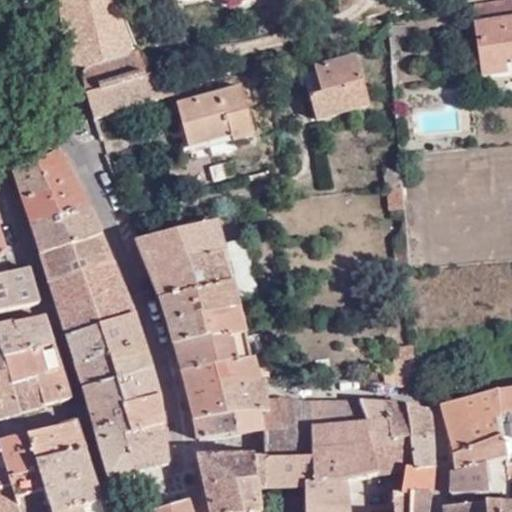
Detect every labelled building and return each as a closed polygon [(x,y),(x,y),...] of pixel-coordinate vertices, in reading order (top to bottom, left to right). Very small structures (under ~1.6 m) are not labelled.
[(60,0),(67,67),(89,67),(140,52),(117,0),(60,0)] [(338,0),(339,13),(369,12),(368,0),(338,0)] [(477,24),(511,18),(511,0),(494,0),(474,3),(477,24)] [(511,18),(477,24),(474,24),(481,77),(506,72),(504,61),(511,59),(511,18)] [(409,24),(388,27),(389,46),(405,44),(411,43),(409,24)] [(405,44),(389,46),(391,63),(406,61),(405,44)] [(84,73),(87,94),(153,76),(140,54),(140,52),(89,67),(84,73)] [(356,57),(315,67),(322,94),(311,97),(317,118),(317,121),(369,107),(356,57)] [(322,94),(315,67),(299,72),(311,120),(317,118),(311,97),(322,94)] [(87,94),(96,121),(157,100),(157,83),(153,76),(87,94)] [(231,135),(233,142),(255,135),(241,86),(177,104),(188,144),(205,138),(207,141),(231,135)] [(191,154),(233,142),(231,135),(207,141),(205,138),(188,144),(191,154)] [(59,153),(36,164),(44,193),(23,200),(32,227),(88,209),(75,184),(59,153)] [(44,193),(36,164),(15,174),(23,200),(44,193)] [(387,189),(390,189),(402,188),(401,167),(385,170),(387,189)] [(391,211),(404,210),(402,188),(390,189),(391,211)] [(101,237),(88,209),(32,227),(42,257),(68,250),(67,247),(101,237)] [(216,222),(137,241),(160,301),(233,284),(223,247),(216,222)] [(0,256),(8,254),(0,228),(0,256)] [(113,265),(101,237),(67,247),(68,250),(42,257),(51,285),(113,265)] [(235,292),(256,286),(244,241),(223,247),(233,284),(235,292)] [(396,274),(409,273),(407,251),(394,253),(396,274)] [(135,319),(113,265),(51,285),(68,341),(105,329),(135,319)] [(0,275),(0,313),(39,304),(28,269),(0,275)] [(240,310),(238,304),(235,292),(233,284),(160,301),(168,325),(240,310)] [(238,304),(259,298),(256,286),(235,292),(238,304)] [(175,347),(245,334),(240,310),(168,325),(174,348),(175,347)] [(44,317),(17,324),(24,352),(53,344),(44,317)] [(145,347),(135,319),(105,329),(114,356),(145,347)] [(17,324),(0,327),(0,342),(4,357),(24,352),(17,324)] [(105,329),(68,341),(76,366),(110,356),(114,356),(105,329)] [(182,374),(251,360),(245,334),(175,347),(182,374)] [(0,342),(0,374),(9,372),(4,357),(0,342)] [(4,357),(9,372),(14,386),(37,379),(45,408),(70,401),(53,344),(24,352),(4,357)] [(152,371),(145,347),(114,356),(110,356),(118,382),(152,371)] [(399,387),(418,389),(415,347),(395,348),(399,387)] [(110,356),(76,366),(85,394),(111,386),(118,385),(118,382),(110,356)] [(268,401),(267,385),(266,383),(266,382),(261,382),(256,362),(255,359),(251,360),(182,374),(194,421),(235,414),(236,435),(264,431),(284,427),(283,399),(268,401)] [(266,382),(266,383),(269,383),(264,360),(256,362),(261,382),(266,382)] [(118,385),(111,386),(118,412),(160,399),(152,371),(118,382),(118,385)] [(0,374),(0,420),(22,414),(14,386),(9,372),(0,374)] [(14,386),(22,414),(45,408),(37,379),(14,386)] [(111,386),(85,394),(94,426),(120,419),(118,412),(111,386)] [(511,388),(499,390),(501,413),(511,411),(511,388)] [(455,456),(504,438),(504,437),(502,423),(501,413),(499,390),(474,397),(443,406),(444,417),(455,456)] [(120,419),(137,475),(169,467),(161,407),(160,399),(118,412),(120,419)] [(307,402),(283,399),(284,427),(286,438),(311,436),(369,432),(361,403),(307,402)] [(390,404),(361,403),(369,432),(379,477),(391,475),(405,473),(406,470),(414,470),(411,440),(407,405),(390,404)] [(431,404),(407,405),(411,440),(434,439),(432,426),(432,417),(431,404)] [(198,441),(236,435),(235,414),(194,421),(198,441)] [(120,419),(94,426),(111,482),(137,475),(120,419)] [(38,463),(87,450),(78,423),(30,436),(38,463)] [(286,438),(284,427),(264,431),(265,458),(313,457),(311,436),(286,438)] [(379,477),(369,432),(311,436),(313,457),(314,483),(346,482),(346,484),(379,477)] [(0,444),(18,500),(47,492),(38,463),(30,436),(0,444)] [(455,456),(456,472),(486,464),(508,459),(504,438),(455,456)] [(434,439),(411,440),(414,470),(434,469),(434,439)] [(0,504),(18,500),(0,444),(0,504)] [(52,511),(75,511),(104,503),(103,499),(99,487),(98,487),(87,450),(38,463),(47,492),(52,511)] [(314,483),(313,457),(265,458),(200,460),(211,511),(260,511),(259,488),(305,484),(314,483)] [(511,511),(511,477),(507,477),(506,464),(509,465),(508,459),(486,464),(489,495),(500,495),(500,505),(500,511),(511,511)] [(452,495),(489,495),(486,464),(456,472),(453,473),(452,495)] [(434,469),(414,470),(406,470),(405,473),(402,493),(402,494),(411,494),(432,495),(434,469)] [(349,511),(346,484),(346,482),(314,483),(305,484),(305,511),(349,511)] [(105,511),(104,503),(75,511),(52,511),(47,492),(18,500),(0,504),(0,511),(105,511)] [(410,511),(411,494),(402,494),(393,494),(393,511),(410,511)] [(430,511),(432,495),(411,494),(410,511),(430,511)] [(158,511),(191,511),(188,502),(158,511)]
